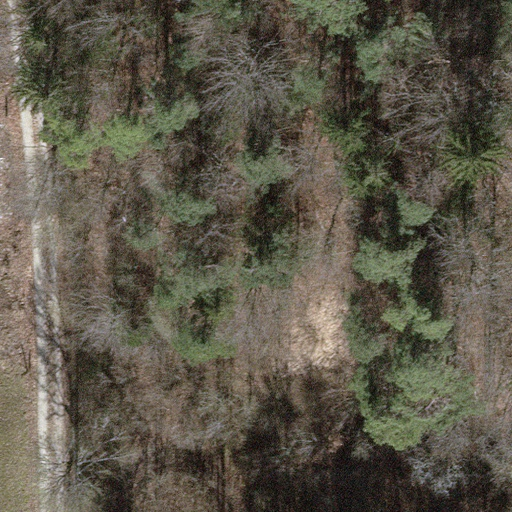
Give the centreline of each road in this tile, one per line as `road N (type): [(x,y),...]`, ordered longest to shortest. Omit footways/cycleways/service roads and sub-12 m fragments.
road 1 (track): [(52,511),(47,153),(30,0)]
road 2 (track): [(104,511),(121,481),(163,455),(195,457),(238,491),(246,511)]
